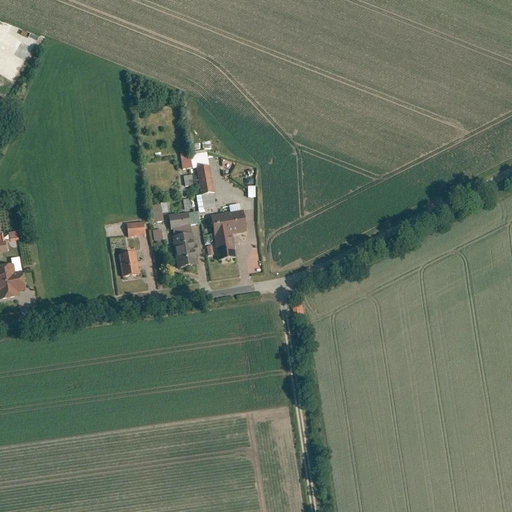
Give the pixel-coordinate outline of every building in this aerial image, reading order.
[(192,150),(182,152),(185,170),(195,168),(192,155),(192,150)] [(209,152),(192,155),(195,168),(198,168),(211,166),(209,152)] [(211,166),(198,168),(203,195),(215,193),(211,166)] [(195,174),(186,176),(188,187),(196,186),(195,174)] [(232,205),(233,213),(242,212),(241,204),(232,205)] [(161,205),(154,206),(157,222),(164,220),(161,205)] [(191,213),(193,225),(202,224),(200,211),(191,213)] [(233,213),(215,217),(218,238),(235,235),(248,232),(245,212),(242,212),(233,213)] [(173,228),(176,228),(193,225),(191,213),(171,216),(173,228)] [(146,222),(129,223),(130,238),(147,237),(146,222)] [(176,228),(177,237),(195,234),(193,225),(176,228)] [(163,229),(154,231),(156,241),(165,239),(163,229)] [(177,237),(175,237),(180,268),(200,265),(195,234),(177,237)] [(239,258),(235,235),(218,238),(222,261),(239,258)] [(4,241),(0,241),(0,251),(9,250),(7,241),(4,241)] [(139,252),(121,255),(125,280),(143,277),(139,252)] [(0,292),(1,301),(21,297),(20,292),(27,291),(24,273),(17,274),(15,263),(0,265),(0,292)] [(302,306),(292,307),(295,321),(305,319),(302,306)]
